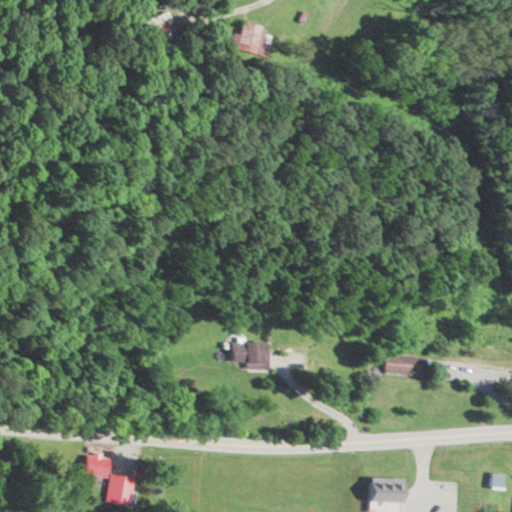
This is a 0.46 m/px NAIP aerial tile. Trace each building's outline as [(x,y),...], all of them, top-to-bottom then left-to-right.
[(176,37),(164,10),(140,21),(151,48),(176,37)] [(234,50),(257,52),(259,24),(236,22),(234,50)] [(227,341),(227,361),(239,361),(239,368),(265,368),(265,341),(227,341)] [(381,372),(422,374),(423,354),(382,353),(381,372)] [(107,457),(84,453),(80,472),(103,477),(107,457)] [(488,487),(502,488),(503,473),(490,472),(488,487)] [(102,501),(126,506),(132,478),(108,473),(102,501)]
